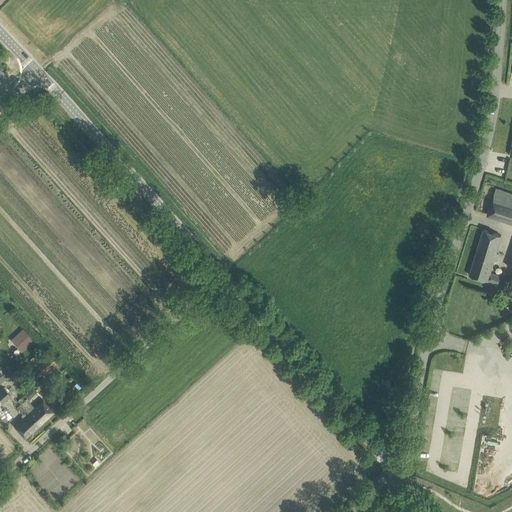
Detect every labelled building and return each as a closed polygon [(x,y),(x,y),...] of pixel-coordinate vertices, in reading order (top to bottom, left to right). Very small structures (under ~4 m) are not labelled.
[(511,193),(496,188),(488,215),(511,222),(511,193)] [(469,275),(479,278),(487,281),(488,280),(498,283),(500,275),(490,272),(501,235),(483,229),(469,275)] [(23,328),(10,340),(21,351),(33,339),(23,328)] [(31,368),(39,377),(58,360),(51,352),(31,368)] [(12,416),(1,404),(1,403),(2,404),(11,395),(4,387),(0,390),(0,417),(5,423),(12,416)] [(21,397),(17,400),(21,404),(29,413),(40,425),(54,412),(47,404),(43,400),(35,407),(33,410),(25,401),(21,397)] [(29,413),(21,404),(17,408),(22,414),(21,415),(23,418),(15,426),(26,437),(40,425),(29,413)]
